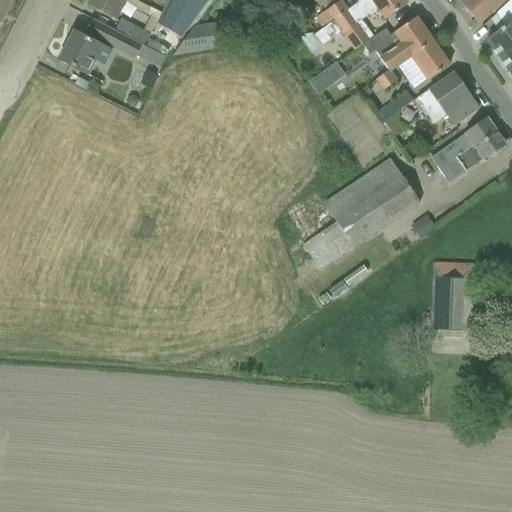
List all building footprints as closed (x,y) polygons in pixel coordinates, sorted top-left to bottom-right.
[(126,0),(89,0),(86,6),(115,21),(126,0)] [(172,0),(157,29),(178,41),(208,0),(172,0)] [(315,35),(312,37),(320,48),(341,34),(361,21),(376,10),(384,21),(389,18),(405,6),(401,0),(364,0),(357,5),(346,13),(321,31),(315,35)] [(463,0),(459,4),(478,25),(506,0),(463,0)] [(485,41),(499,60),(511,51),(511,0),(495,15),(504,28),(485,41)] [(325,12),(314,20),(321,31),(346,13),(339,3),(325,12)] [(410,59),(431,43),(415,19),(389,37),(391,41),(375,53),(389,73),(401,64),(410,59)] [(133,29),(119,22),(114,32),(128,38),(133,29)] [(192,29),(171,57),(219,50),(215,26),(192,29)] [(304,26),(289,28),(291,37),(306,35),(304,26)] [(134,60),(135,58),(137,59),(142,48),(110,31),(103,44),(134,60)] [(373,39),(362,47),(369,57),(375,53),(391,41),(389,37),(384,31),(373,39)] [(58,62),(75,71),(87,77),(95,62),(103,66),(110,53),(73,33),(58,62)] [(410,59),(397,68),(412,89),(425,80),(426,83),(448,67),(431,43),(410,59)] [(142,48),(137,59),(159,70),(164,58),(143,47),(142,48)] [(511,51),(499,60),(511,79),(511,51)] [(389,73),(376,83),(383,92),(395,82),(389,73)] [(453,74),(416,100),(424,112),(437,121),(445,116),(452,127),(477,110),(469,98),(453,74)] [(331,87),(321,75),(308,84),(317,97),(331,87)] [(379,125),(393,115),(411,102),(405,93),(373,116),(379,125)] [(485,120),(469,132),(429,159),(447,185),(465,173),(464,173),(481,161),(482,162),(504,147),(485,120)] [(301,246),(318,271),(319,272),(418,204),(389,162),(323,207),(334,224),(301,246)] [(425,218),(411,228),(420,241),(434,230),(433,229),(425,218)] [(137,228),(143,239),(157,230),(151,220),(137,228)] [(432,266),(430,347),(470,348),(471,280),(472,267),(432,266)] [(342,281),(347,288),(367,274),(362,267),(342,281)] [(345,290),(340,282),(327,292),(332,299),(345,290)]
